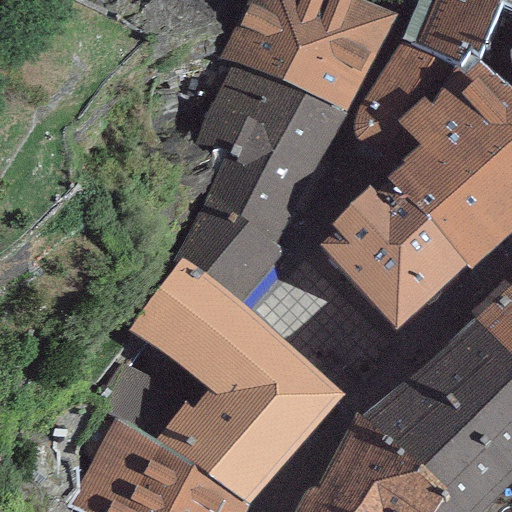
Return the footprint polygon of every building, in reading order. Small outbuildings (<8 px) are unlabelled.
[(393,19),(350,0),(247,0),(219,59),(347,113),(393,19)] [(511,0),(419,0),(401,42),(461,70),(471,53),(477,61),(503,7),(511,10),(511,0)] [(465,268),(469,272),(511,232),(511,90),(477,61),(471,53),(461,70),(401,42),(359,109),(354,119),(351,132),(356,142),(364,148),(371,150),(378,151),(388,148),(394,144),(405,134),(418,150),(385,180),(465,268)] [(347,113),(219,59),(181,136),(227,156),(209,199),(273,249),(347,113)] [(383,177),(330,226),(335,235),(319,248),(395,334),(465,268),(385,180),(383,177)] [(282,255),(273,249),(209,199),(172,257),(180,262),(239,305),(282,255)] [(239,305),(180,262),(156,292),(127,331),(207,392),(192,411),(184,405),(153,443),(248,508),(344,397),(253,315),(239,305)] [(511,283),(465,319),(511,364),(511,283)] [(511,485),(511,364),(465,319),(388,398),(363,423),(446,503),(436,511),(486,511),(495,503),(511,485)] [(245,511),(248,508),(153,443),(113,421),(77,498),(65,511),(245,511)] [(299,511),(436,511),(446,503),(363,423),(299,511)]
